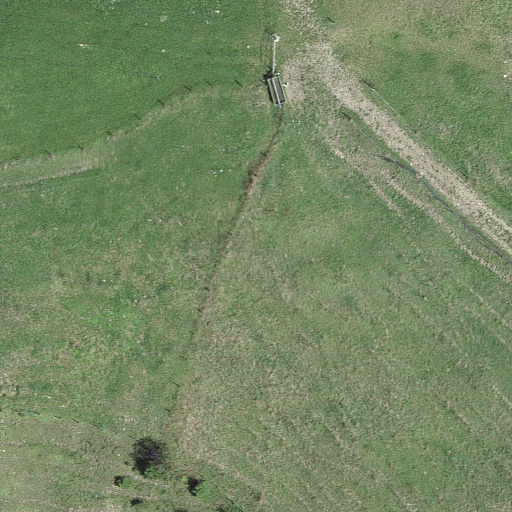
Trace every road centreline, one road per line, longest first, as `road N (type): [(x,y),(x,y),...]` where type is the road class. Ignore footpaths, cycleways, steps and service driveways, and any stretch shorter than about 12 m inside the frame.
road 1 (track): [(296,0),(323,61),(511,248)]
road 2 (track): [(0,24),(323,61)]
